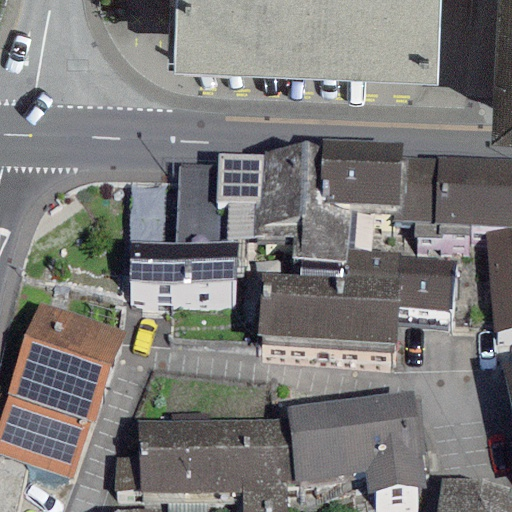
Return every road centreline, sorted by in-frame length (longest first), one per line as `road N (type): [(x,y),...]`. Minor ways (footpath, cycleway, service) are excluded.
road 1 (primary): [(471,156),(16,135)]
road 2 (residential): [(471,156),(483,0)]
road 3 (residential): [(48,0),(16,135)]
